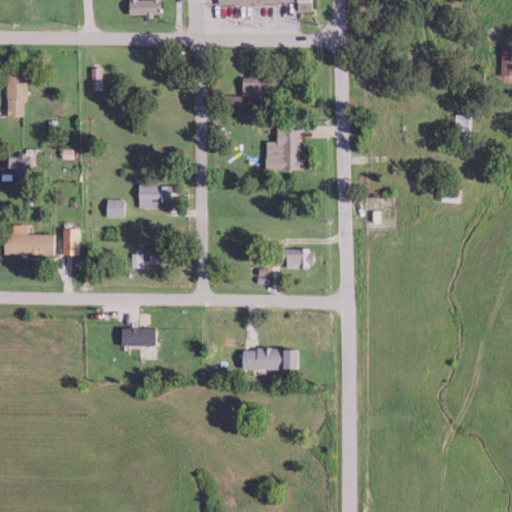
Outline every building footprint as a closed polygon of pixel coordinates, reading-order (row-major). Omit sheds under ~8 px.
[(130,0),(131,15),(156,14),(156,12),(164,12),(164,0),(130,0)] [(220,0),(221,4),(301,0),(302,11),(318,10),(317,0),(220,0)] [(104,88),(104,66),(92,66),(92,88),(104,88)] [(28,114),(29,67),(9,67),(8,114),(28,114)] [(474,137),(475,113),(458,113),(457,136),(474,137)] [(270,139),(270,168),(308,168),(308,157),(303,157),(303,122),(279,122),(279,139),(270,139)] [(17,176),(32,176),(32,152),(18,151),(17,176)] [(17,171),(16,155),(7,155),(7,171),(17,171)] [(142,206),(161,206),(161,201),(175,200),(174,182),(141,183),(142,206)] [(127,216),(128,198),(108,197),(107,215),(127,216)] [(31,232),(31,223),(16,223),(16,233),(7,233),(7,252),(59,253),(59,233),(31,232)] [(83,227),(64,227),(64,253),(83,253),(83,227)] [(144,265),(144,251),(133,251),(133,265),(144,265)] [(161,326),(125,327),(126,345),(162,344),(161,326)] [(306,348),(246,347),(245,367),(306,368),(306,348)]
